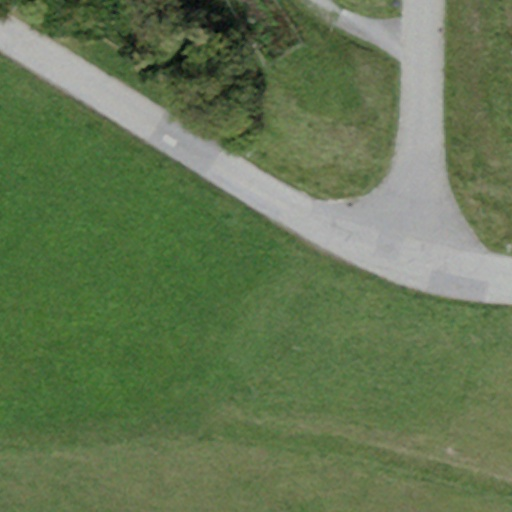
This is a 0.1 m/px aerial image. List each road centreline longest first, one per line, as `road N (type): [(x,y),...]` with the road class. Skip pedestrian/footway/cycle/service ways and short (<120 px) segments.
road 1 (unclassified): [(431,270),(309,218),(0,36)]
road 2 (residential): [(431,270),(425,0)]
